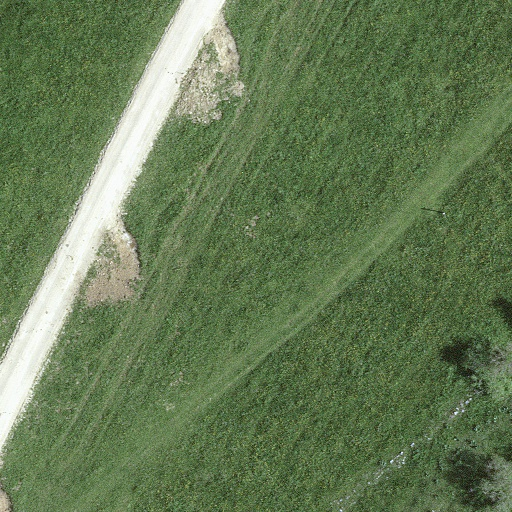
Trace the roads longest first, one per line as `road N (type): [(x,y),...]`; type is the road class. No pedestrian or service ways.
road 1 (track): [(511,42),(53,511)]
road 2 (track): [(0,442),(216,0)]
